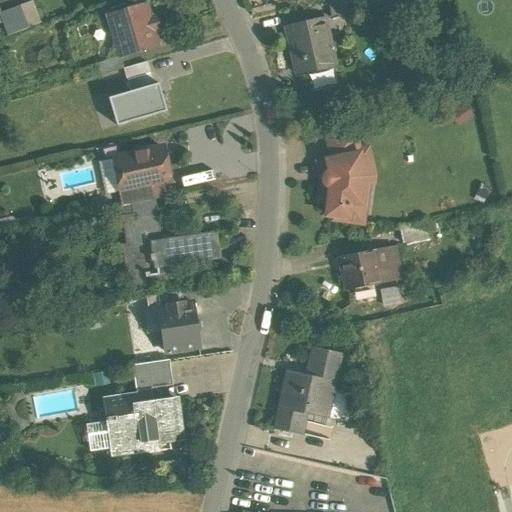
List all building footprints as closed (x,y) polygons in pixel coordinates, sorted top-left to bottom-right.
[(341,0),(337,1),(328,3),(331,18),(356,12),(353,0),(341,0)] [(31,2),(19,6),(27,29),(39,25),(31,2)] [(145,4),(108,15),(120,57),(157,46),(153,31),(159,30),(155,18),(149,20),(145,4)] [(323,18),(286,27),(297,76),(334,67),(323,18)] [(120,57),(97,64),(100,76),(123,69),(120,57)] [(130,92),(153,85),(146,62),(123,69),(130,92)] [(117,127),(167,112),(158,84),(153,85),(130,92),(109,99),(117,127)] [(354,131),(326,138),(331,160),(359,153),(359,151),(354,131)] [(143,148),(137,149),(133,154),(119,157),(123,173),(119,173),(120,177),(123,177),(126,191),(126,192),(161,185),(162,185),(169,177),(163,148),(147,151),(143,148)] [(331,160),(327,161),(329,172),(327,173),(324,175),(323,179),(321,179),(318,201),(328,202),(326,216),(348,219),(350,205),(361,206),(365,177),(363,170),(372,168),(367,149),(359,151),(359,153),(331,160)] [(161,185),(126,192),(126,191),(119,193),(121,206),(155,199),(163,197),(161,185)] [(121,206),(114,207),(116,220),(122,219),(122,215),(156,210),(155,199),(121,206)] [(156,210),(122,215),(122,219),(131,286),(166,281),(164,266),(219,259),(216,232),(160,239),(156,210)] [(425,222),(399,228),(403,243),(428,238),(425,222)] [(372,251),(341,258),(348,290),(379,283),(372,251)] [(161,308),(183,305),(181,293),(146,299),(148,310),(161,308)] [(199,349),(192,303),(183,305),(161,308),(168,354),(199,349)] [(307,377),(288,372),(275,429),(300,435),(303,422),(297,419),(299,412),(326,418),(340,355),(314,349),(307,377)] [(166,361),(134,366),(137,389),(169,384),(166,361)] [(140,395),(105,400),(108,421),(114,421),(118,448),(181,439),(176,400),(141,405),(140,395)]
